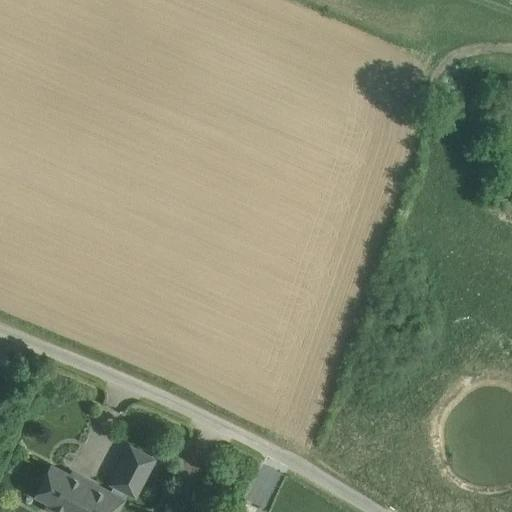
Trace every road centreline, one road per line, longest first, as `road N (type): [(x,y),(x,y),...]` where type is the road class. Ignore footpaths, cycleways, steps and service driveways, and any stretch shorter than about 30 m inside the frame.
road 1 (track): [(297,464),(381,261),(429,89),(462,52),(511,48)]
road 2 (unclassified): [(376,511),(155,394),(0,328)]
